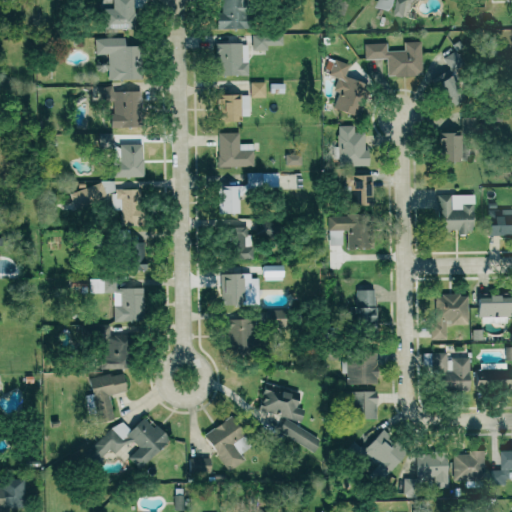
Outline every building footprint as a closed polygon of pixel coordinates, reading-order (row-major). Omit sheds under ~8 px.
[(102,8),(103,29),(134,28),(133,0),(112,0),(112,8),(102,8)] [(216,12),(216,29),(248,29),(247,0),(220,0),(221,12),(216,12)] [(378,0),(376,7),(389,12),(393,0),(378,0)] [(394,0),(394,16),(404,16),(405,1),(394,0)] [(252,48),(282,47),(282,34),(252,35),(252,48)] [(94,38),(95,54),(107,54),(108,79),(138,78),(137,45),(124,45),(124,37),(94,38)] [(363,43),(364,59),(387,58),(387,75),(422,74),(421,41),(403,41),(404,50),(386,50),(386,42),(363,43)] [(215,43),(216,75),(248,74),(247,42),(215,43)] [(332,108),(352,114),(362,79),(345,74),(349,64),(328,57),(323,71),(337,75),(333,89),(338,91),(332,108)] [(433,79),(448,106),(463,98),(448,71),(433,79)] [(264,97),(264,81),(249,82),(250,97),(264,97)] [(112,91),(112,86),(98,86),(99,101),(111,101),(112,128),(140,127),(139,90),(112,91)] [(248,119),(249,94),(218,93),(217,119),(248,119)] [(461,118),(462,127),(470,126),(469,117),(461,118)] [(353,125),(337,125),(339,166),(366,165),(365,132),(353,133),(353,125)] [(459,160),(458,131),(438,132),(439,161),(459,160)] [(217,166),(252,165),(252,143),(238,143),(238,132),(217,132),(217,166)] [(98,149),(113,148),(112,133),(98,133),(98,149)] [(114,177),(143,177),(142,144),(114,145),(114,177)] [(285,165),(300,164),(300,153),(284,153),(285,165)] [(246,172),(246,187),(277,189),(278,173),(246,172)] [(350,205),(371,204),(370,174),(344,175),(345,191),(350,190),(350,205)] [(114,185),(71,185),(71,207),(105,207),(105,192),(114,192),(114,185)] [(238,213),(239,194),(245,194),(245,185),(219,185),(219,213),(238,213)] [(120,225),(139,225),(139,189),(110,189),(110,210),(119,210),(120,225)] [(473,194),(437,194),(436,230),(457,230),(457,232),(472,232),(473,194)] [(511,210),(487,210),(487,234),(511,234),(511,210)] [(327,216),(328,245),(345,244),(345,247),(372,246),(371,229),(362,229),(362,214),(327,216)] [(255,235),(274,236),(275,220),(256,219),(255,235)] [(252,259),(252,246),(242,246),(243,227),(226,226),(225,258),(252,259)] [(142,269),(142,241),(122,241),(123,270),(142,269)] [(261,280),(282,280),(282,264),(261,264),(261,280)] [(258,277),(249,277),(249,273),(222,272),(222,304),(257,305),(258,277)] [(88,293),(102,292),(102,278),(88,278),(88,293)] [(140,287),(118,287),(119,305),(112,305),(113,320),(142,319),(140,287)] [(375,328),(374,289),(355,289),(355,328),(375,328)] [(467,294),(436,294),(436,318),(466,319),(467,294)] [(477,297),(479,322),(505,321),(504,317),(511,316),(510,295),(477,297)] [(264,328),(286,327),(285,309),(263,310),(264,328)] [(251,318),(226,319),(227,349),(252,349),(251,318)] [(95,369),(127,368),(127,335),(108,335),(108,325),(94,325),(95,369)] [(345,384),(375,383),(374,351),(341,352),(342,374),(345,374),(345,384)] [(422,352),(422,365),(431,365),(431,374),(438,374),(438,391),(468,390),(468,357),(451,357),(451,370),(446,370),(446,352),(422,352)] [(476,363),(476,389),(511,389),(511,364),(476,363)] [(88,378),(90,393),(85,395),(88,413),(94,411),(96,422),(113,419),(108,394),(125,391),(122,372),(88,378)] [(257,410),(300,421),(303,409),(295,407),(299,392),(264,383),(257,410)] [(376,391),(348,390),(347,418),(375,419),(376,391)] [(139,469),(167,439),(142,416),(130,430),(118,419),(85,455),(94,463),(108,448),(114,453),(128,437),(138,446),(127,458),(139,469)] [(244,460),(239,454),(249,447),(227,417),(202,435),(229,471),(244,460)] [(277,433),(313,448),(318,435),(282,420),(277,433)] [(380,483),(405,452),(379,431),(363,450),(353,441),(346,449),(361,461),(367,454),(378,463),(369,474),(380,483)] [(511,449),(501,450),(501,469),(488,469),(488,484),(508,484),(507,469),(511,468),(511,449)] [(452,452),(453,481),(484,480),(483,452),(452,452)] [(433,478),(433,488),(447,488),(447,453),(415,453),(416,478),(433,478)] [(210,472),(210,457),(188,458),(188,473),(210,472)] [(0,509),(23,510),(23,479),(2,479),(2,487),(0,487),(0,509)] [(173,510),(182,509),(182,496),(173,496),(173,510)]
